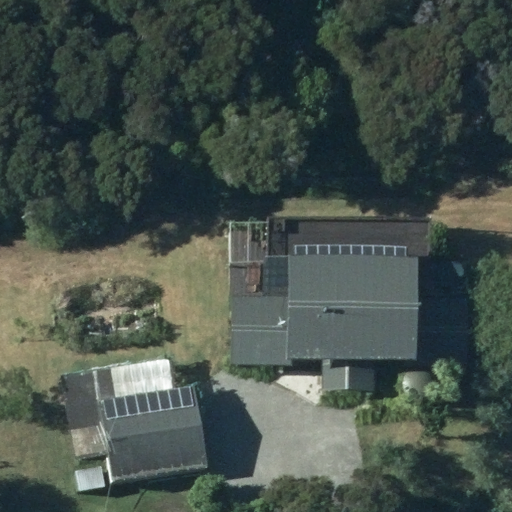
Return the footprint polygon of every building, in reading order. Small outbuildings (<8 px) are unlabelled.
[(283,293),(231,291),(229,360),(292,361),(292,349),(323,350),(323,384),(373,385),(373,360),(466,362),(467,294),(414,292),(415,250),(291,247),(284,247),(283,293)] [(111,478),(209,464),(196,382),(115,394),(110,363),(60,371),(68,427),(74,427),(78,455),(107,452),(111,478)] [(0,416),(0,435),(14,433),(12,416),(0,416)] [(76,464),(76,486),(103,486),(102,463),(76,464)] [(224,485),(224,507),(239,508),(239,486),(224,485)]
